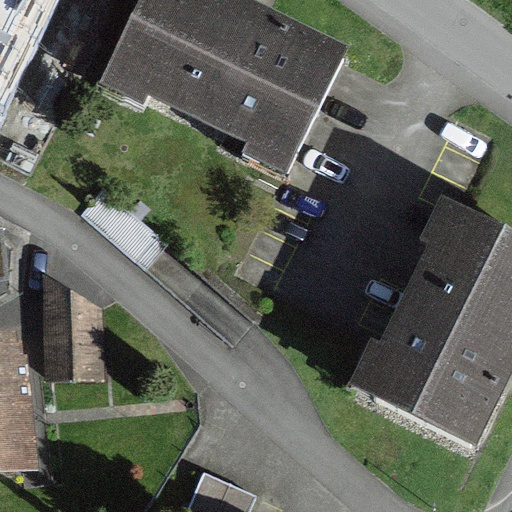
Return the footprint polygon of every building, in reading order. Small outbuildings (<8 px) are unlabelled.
[(265,151),(292,164),(340,67),(245,20),(203,0),(145,0),(110,74),(137,87),(133,94),(261,158),(265,151)] [(377,374),(384,378),(370,405),(467,453),(511,362),(511,247),(461,223),(447,250),(440,246),(377,374)] [(0,281),(9,280),(2,229),(0,229),(0,281)] [(49,289),(46,289),(48,387),(96,386),(94,316),(49,289)] [(6,347),(0,347),(0,474),(20,472),(8,364),(19,363),(17,349),(6,350),(6,347)] [(200,479),(185,511),(248,511),(253,502),(200,479)]
